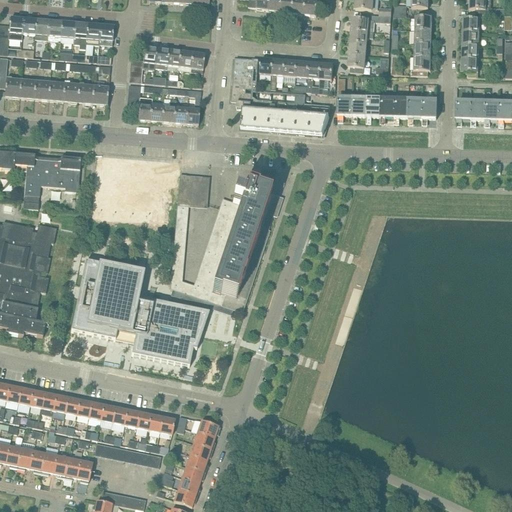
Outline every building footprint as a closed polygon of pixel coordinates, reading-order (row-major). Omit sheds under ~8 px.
[(249,1),(248,9),(256,10),(256,11),(268,12),(269,0),(257,0),(257,2),(249,1)] [(281,0),(269,0),(268,12),(280,14),(281,0)] [(281,0),(280,14),(292,15),(293,0),(281,0)] [(293,0),(292,15),(304,17),(306,1),(297,0),(293,0)] [(372,12),(373,0),(369,0),(356,0),(355,11),(372,12)] [(428,10),(428,0),(411,0),(411,10),(428,10)] [(486,12),(486,0),(469,0),(469,11),(486,12)] [(318,3),(306,1),(304,17),(316,18),(318,3)] [(379,18),(391,19),(391,10),(379,10),(379,18)] [(374,24),(378,25),(390,25),(391,19),(379,18),(369,17),(368,22),(353,21),(351,33),(373,35),(374,24)] [(8,41),(21,42),(22,36),(23,20),(10,19),(9,28),(9,34),(9,40),(8,41)] [(415,19),(415,33),(431,33),(432,20),(415,19)] [(23,20),(22,36),(35,37),(36,22),(23,20)] [(462,34),(479,35),(480,21),(463,21),(462,34)] [(36,22),(35,37),(34,42),(47,43),(49,23),(36,22)] [(60,44),(61,39),(62,24),(49,23),(47,43),(60,44)] [(62,24),(61,39),(73,40),(75,25),(62,24)] [(73,40),(73,47),(79,47),(80,41),(86,41),(88,26),(75,25),(73,40)] [(88,26),(86,41),(86,46),(99,47),(100,27),(88,26)] [(100,27),(99,47),(112,48),(114,28),(100,27)] [(351,33),(350,45),(366,46),(367,40),(373,41),(373,35),(351,33)] [(414,46),(431,46),(431,33),(415,33),(414,46)] [(462,47),(479,48),(479,35),(462,34),(462,47)] [(350,45),(349,57),(365,58),(366,46),(350,45)] [(414,46),(414,59),(431,59),(431,46),(414,46)] [(461,60),(478,61),(479,48),(462,47),(461,60)] [(142,68),(142,71),(154,72),(154,70),(157,50),(144,49),(143,62),(143,65),(142,68)] [(157,50),(154,70),(166,71),(169,52),(157,50)] [(34,53),(25,52),(21,51),(20,59),(33,60),(34,53)] [(72,52),(60,51),(59,62),(71,63),(72,56),(72,52)] [(169,52),(166,71),(178,73),(180,53),(169,52)] [(178,73),(190,74),(192,55),(180,53),(178,73)] [(192,55),(190,74),(202,76),(205,56),(192,55)] [(84,64),(85,57),(72,56),(71,63),(84,64)] [(98,58),(94,58),(85,57),(84,64),(97,65),(98,58)] [(349,57),(348,69),(350,69),(350,74),(363,75),(364,71),(365,58),(349,57)] [(111,59),(98,58),(97,65),(110,66),(111,59)] [(430,73),(431,59),(414,59),(413,73),(411,72),(411,78),(428,78),(428,73),(430,73)] [(232,90),(231,104),(237,105),(251,106),(252,93),(256,93),(256,92),(257,77),(259,62),(259,61),(252,61),(252,62),(235,60),(234,75),(232,90)] [(259,76),(272,77),(273,61),(261,60),(259,76)] [(467,79),(478,79),(478,61),(461,60),(461,74),(467,74),(467,79)] [(285,62),(273,61),(272,77),(271,86),(271,92),(276,92),(277,78),(284,78),(285,62)] [(284,78),(296,79),(297,63),(285,62),(284,78)] [(309,64),(297,63),(296,79),(308,80),(309,64)] [(306,95),(312,95),(313,81),(320,81),(321,65),(309,64),(308,80),(306,95)] [(333,67),(321,65),(320,81),(318,96),(327,97),(328,91),(328,82),(332,82),(333,67)] [(5,85),(5,91),(4,99),(19,100),(21,82),(6,81),(5,85)] [(338,100),(338,118),(343,118),(352,118),(352,100),(345,100),(345,81),(339,81),(339,86),(338,97),(338,100)] [(19,100),(34,102),(35,84),(21,82),(19,100)] [(50,85),(35,84),(34,102),(48,103),(50,85)] [(64,86),(50,85),(48,103),(63,104),(64,86)] [(63,104),(77,105),(79,87),(64,86),(63,104)] [(93,89),(79,87),(77,105),(92,107),(93,89)] [(107,108),(108,90),(93,89),(92,107),(107,108)] [(187,111),(186,127),(198,128),(199,112),(200,99),(201,93),(192,93),(189,92),(189,94),(188,98),(188,99),(191,99),(195,99),(194,111),(190,111),(187,111)] [(237,105),(237,111),(243,111),(241,131),(255,132),(268,133),(282,135),(295,136),(309,137),(323,138),(323,137),(329,118),(330,108),(311,107),(305,106),(306,97),(298,96),(285,95),(271,94),(258,93),(256,93),(252,93),(251,106),(237,105)] [(370,101),(366,101),(366,119),(380,119),(380,101),(378,101),(379,95),(370,97),(370,101)] [(352,118),(366,119),(366,101),(365,101),(366,98),(360,97),(360,101),(352,100),(352,118)] [(140,100),(139,106),(139,111),(138,122),(150,123),(152,104),(152,101),(140,100)] [(169,109),(163,109),(162,124),(174,125),(175,110),(176,102),(170,101),(169,109)] [(380,119),(394,120),(394,102),(380,101),(380,119)] [(408,102),(394,102),(394,120),(408,120),(408,102)] [(408,120),(422,121),(422,103),(408,102),(408,120)] [(437,103),(422,103),(422,121),(436,121),(437,103)] [(162,124),(163,109),(164,105),(152,104),(150,123),(162,124)] [(457,104),(456,122),(471,122),(471,104),(457,104)] [(471,104),(471,122),(485,122),(485,104),(471,104)] [(499,105),(485,104),(485,122),(498,123),(499,105)] [(511,105),(499,105),(498,123),(511,123),(511,105)] [(175,110),(174,125),(186,127),(187,111),(188,106),(182,106),(182,110),(175,110)] [(38,212),(39,205),(39,202),(40,188),(42,189),(65,190),(64,194),(77,195),(78,191),(79,173),(80,161),(61,159),(60,161),(48,160),(34,159),(35,157),(15,156),(0,154),(0,171),(26,174),(24,201),(23,204),(23,211),(38,212)] [(99,211),(156,215),(159,182),(168,182),(169,170),(140,168),(139,179),(101,177),(99,211)] [(235,195),(200,301),(233,312),(240,314),(272,217),(274,218),(280,201),(270,197),(247,189),(244,198),(235,195)] [(0,330),(8,332),(8,335),(5,334),(5,335),(24,339),(24,338),(23,338),(24,336),(42,339),(44,329),(44,326),(47,327),(47,326),(34,323),(34,322),(35,322),(37,311),(40,294),(45,296),(48,280),(40,278),(41,274),(47,275),(50,260),(48,260),(51,245),(53,246),(56,231),(38,227),(36,235),(32,234),(33,230),(3,224),(2,227),(0,226),(0,330)] [(63,279),(72,237),(59,235),(50,276),(63,279)] [(75,314),(71,333),(133,346),(131,357),(189,369),(193,351),(196,352),(209,315),(139,300),(144,277),(144,275),(125,271),(88,264),(85,263),(75,314)] [(163,265),(162,275),(170,276),(171,266),(163,265)] [(172,292),(171,296),(188,302),(190,297),(172,291),(172,292)] [(0,402),(6,404),(10,386),(2,384),(2,386),(0,385),(0,402)] [(6,404),(18,406),(21,390),(17,389),(17,388),(10,386),(6,404)] [(25,391),(21,390),(18,406),(30,409),(33,391),(25,389),(25,391)] [(41,411),(45,395),(41,394),(41,392),(33,391),(30,409),(41,411)] [(41,411),(40,416),(52,418),(53,413),(57,396),(49,394),(49,396),(45,395),(41,411)] [(52,418),(52,419),(64,422),(65,416),(68,400),(64,399),(65,397),(57,396),(53,413),(52,418)] [(65,416),(77,418),(80,400),(72,399),(72,401),(68,400),(65,416)] [(77,418),(89,421),(92,405),(88,404),(88,402),(80,400),(77,418)] [(96,406),(92,405),(89,421),(100,423),(104,405),(96,404),(96,406)] [(100,423),(112,426),(115,410),(112,409),(112,407),(104,405),(100,423)] [(112,426),(124,428),(128,410),(120,409),(119,410),(115,410),(112,426)] [(124,428),(136,430),(139,414),(135,414),(135,412),(128,410),(124,428)] [(136,430),(148,433),(151,415),(143,413),(143,415),(139,414),(136,430)] [(148,433),(159,435),(163,419),(159,418),(159,417),(151,415),(148,433)] [(167,420),(163,419),(159,435),(171,438),(175,421),(174,421),(175,420),(167,418),(167,420)] [(27,421),(26,428),(33,429),(37,430),(39,423),(34,422),(27,421)] [(219,429),(200,423),(196,435),(214,441),(216,437),(218,437),(220,430),(218,430),(219,429)] [(213,445),(214,441),(196,435),(193,446),(212,453),(215,445),(213,445)] [(102,447),(96,445),(94,457),(100,459),(102,447)] [(1,466),(5,467),(9,448),(0,446),(0,467),(1,468),(1,466)] [(193,446),(189,458),(207,464),(208,460),(210,460),(212,453),(193,446)] [(105,460),(108,448),(102,447),(100,459),(105,460)] [(21,450),(9,448),(5,467),(9,467),(9,469),(17,471),(21,450)] [(111,461),(114,449),(108,448),(105,460),(111,461)] [(114,449),(111,461),(117,462),(120,450),(114,449)] [(25,471),(29,471),(33,453),(21,450),(17,471),(24,473),(25,471)] [(123,463),(125,452),(120,450),(117,462),(123,463)] [(125,452),(123,463),(129,465),(131,453),(125,452)] [(45,455),(33,453),(29,471),(33,472),(33,474),(41,476),(45,455)] [(135,466),(137,454),(131,453),(129,465),(135,466)] [(141,467),(143,455),(137,454),(135,466),(141,467)] [(49,475),(53,476),(57,458),(45,455),(41,476),(48,477),(49,475)] [(143,455),(141,467),(147,468),(149,456),(143,455)] [(152,469),(155,458),(149,456),(147,468),(152,469)] [(68,460),(57,458),(53,476),(57,477),(56,479),(64,481),(68,460)] [(158,471),(161,459),(155,458),(152,469),(158,471)] [(207,464),(189,458),(185,469),(205,476),(207,468),(206,467),(207,464)] [(72,480),(76,481),(80,463),(68,460),(64,481),(72,482),(72,480)] [(92,465),(80,463),(76,481),(80,482),(80,484),(88,486),(88,484),(92,465)] [(202,483),(205,476),(185,469),(181,480),(199,486),(201,482),(202,483)] [(160,486),(171,490),(173,483),(167,481),(168,476),(164,474),(160,486)] [(181,480),(178,492),(197,498),(200,491),(198,490),(199,486),(181,480)] [(178,492),(174,503),(192,509),(193,505),(195,506),(197,498),(178,492)] [(94,503),(93,511),(95,511),(94,511),(111,511),(112,507),(111,506),(105,505),(100,504),(96,503),(96,504),(94,503)]
